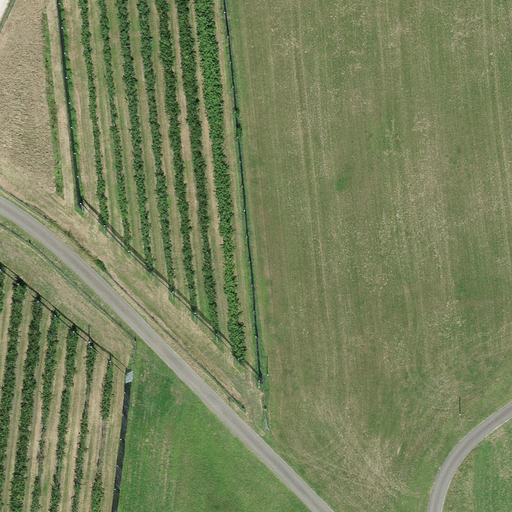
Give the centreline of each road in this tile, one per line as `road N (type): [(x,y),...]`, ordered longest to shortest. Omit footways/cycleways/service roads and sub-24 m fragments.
road 1 (track): [(319,511),(42,234),(0,203)]
road 2 (track): [(511,410),(460,450),(440,477),(433,511)]
